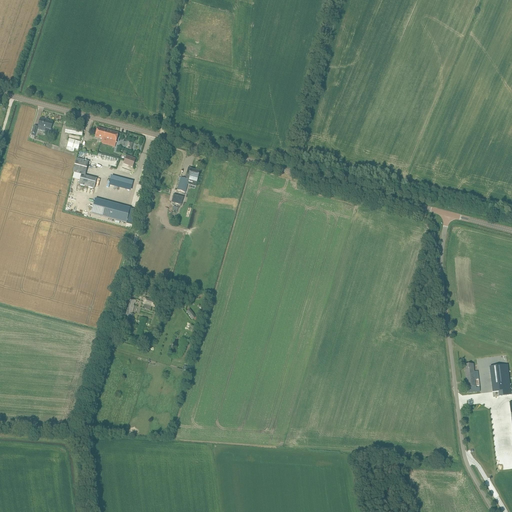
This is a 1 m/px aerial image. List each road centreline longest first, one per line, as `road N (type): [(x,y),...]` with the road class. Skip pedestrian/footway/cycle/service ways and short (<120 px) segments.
road 1 (tertiary): [(448,213),(0,92)]
road 2 (unclassified): [(493,511),(462,444),(440,285),(448,213)]
